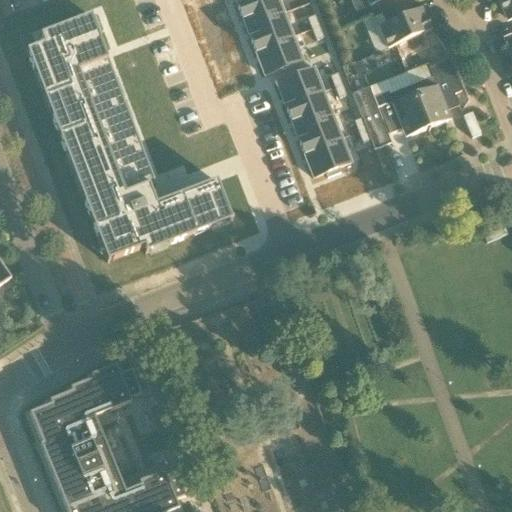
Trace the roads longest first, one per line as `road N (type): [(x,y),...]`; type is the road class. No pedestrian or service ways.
road 1 (residential): [(276,258),(226,124),(200,134),(149,0)]
road 2 (residential): [(276,258),(511,168)]
road 3 (residential): [(65,345),(276,258)]
road 4 (residential): [(65,345),(0,175)]
road 5 (unclassified): [(511,144),(451,0)]
